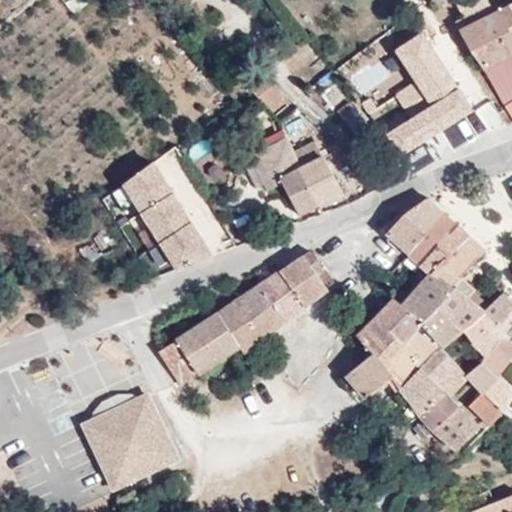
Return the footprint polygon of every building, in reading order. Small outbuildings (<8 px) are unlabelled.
[(469,55),(484,71),(511,52),(511,15),(505,5),(490,14),(485,8),(455,27),(469,55)] [(154,86),(191,63),(182,48),(145,71),(154,86)] [(507,108),(511,104),(511,52),(484,71),(507,108)] [(283,108),(254,75),(239,89),(268,121),(283,108)] [(334,109),(353,134),(365,124),(345,100),(334,109)] [(193,163),(210,154),(202,140),(185,149),(193,163)] [(294,220),(314,210),(295,175),(295,174),(286,156),(280,143),(243,162),(260,193),(276,185),(294,220)] [(309,146),(287,158),(295,174),(295,175),(314,210),(337,197),(318,162),(309,146)] [(213,156),(196,167),(205,180),(222,168),(213,156)] [(172,277),(206,264),(147,171),(117,190),(172,277)] [(386,238),(408,257),(438,215),(424,203),(399,218),(386,238)] [(411,260),(418,267),(457,231),(438,215),(408,257),(411,260)] [(246,228),(232,236),(239,250),(253,243),(246,228)] [(418,267),(430,278),(468,240),(457,231),(418,267)] [(86,262),(105,254),(99,240),(80,248),(86,262)] [(430,278),(444,291),(451,286),(458,278),(468,269),(483,253),(479,248),(468,240),(430,278)] [(303,252),(274,273),(298,309),(325,293),(313,277),(320,272),(303,252)] [(274,273),(253,287),(265,303),(278,324),(298,309),(274,273)] [(416,334),(434,355),(456,335),(431,305),(444,291),(430,278),(414,294),(409,300),(395,312),(416,334)] [(451,286),(464,298),(470,291),(458,278),(451,286)] [(431,305),(456,335),(480,313),(464,298),(451,286),(444,291),(431,305)] [(253,287),(210,315),(221,333),(265,303),(253,287)] [(389,307),(395,312),(409,300),(403,294),(389,307)] [(474,355),(482,362),(511,330),(505,323),(511,316),(511,307),(499,296),(480,313),(456,335),(464,342),(474,355)] [(221,333),(231,348),(234,355),(278,324),(265,303),(221,333)] [(398,350),(416,334),(395,312),(389,307),(375,320),(398,350)] [(221,333),(210,315),(150,353),(173,388),(231,348),(221,333)] [(379,391),(389,382),(380,368),(398,350),(375,320),(366,329),(349,346),(355,352),(353,357),(359,365),(379,391)] [(511,329),(511,330),(482,362),(475,368),(493,386),(499,377),(511,353),(511,329)] [(389,382),(398,393),(434,355),(416,334),(398,350),(380,368),(389,382)] [(456,335),(434,355),(442,362),(464,342),(456,335)] [(464,342),(442,362),(453,375),(474,355),(464,342)] [(458,397),(467,389),(460,383),(453,375),(442,362),(434,355),(398,393),(420,423),(441,403),(452,390),(458,397)] [(363,405),(379,391),(359,365),(341,381),(363,405)] [(486,397),(493,386),(475,368),(460,383),(467,389),(480,403),(486,397)] [(499,424),(511,407),(511,404),(504,396),(498,392),(493,386),(486,397),(480,403),(499,424)] [(92,420),(82,425),(83,427),(87,425),(141,398),(145,397),(144,394),(136,399),(131,396),(116,398),(100,407),(93,415),(92,420)] [(87,425),(83,427),(112,489),(176,458),(145,397),(141,398),(170,459),(116,485),(87,425)] [(141,398),(87,425),(116,485),(170,459),(141,398)] [(453,413),(441,403),(420,423),(430,435),(453,413)] [(498,427),(499,424),(480,403),(466,418),(478,432),(484,439),(498,427)] [(511,407),(499,424),(498,427),(511,437),(511,435),(511,407)] [(447,462),(454,458),(475,440),(461,423),(453,413),(430,435),(441,447),(437,452),(447,462)] [(511,511),(511,500),(480,511),(511,511)]
